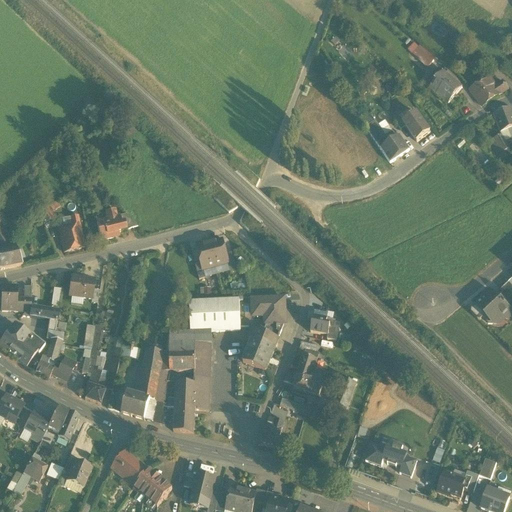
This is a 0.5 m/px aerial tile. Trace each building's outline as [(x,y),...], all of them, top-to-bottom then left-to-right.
[(413,56),(427,70),(436,59),(422,47),(413,56)] [(479,64),(487,70),(492,64),(477,52),(468,64),(474,69),(479,64)] [(434,73),(439,77),(443,72),(439,69),(434,73)] [(443,72),(439,77),(434,73),(424,86),(429,90),(448,106),(462,89),(443,72)] [(470,92),(482,108),(487,104),(500,95),(507,90),(502,83),(496,87),(491,79),(492,79),(488,74),(477,78),(479,81),(476,84),(478,87),(470,92)] [(493,115),(500,133),(509,129),(511,128),(511,112),(510,108),(493,115)] [(405,127),(416,143),(429,134),(416,114),(403,124),(405,127)] [(366,124),(374,120),(371,116),(364,120),(366,124)] [(394,121),(401,131),(405,127),(403,124),(399,118),(394,121)] [(400,137),(390,144),(375,121),(366,128),(381,150),(390,164),(410,150),(400,137)] [(495,138),(495,139),(502,150),(503,152),(504,152),(510,148),(501,134),(495,138)] [(497,152),(498,152),(502,150),(495,139),(491,142),(497,152)] [(503,152),(502,150),(498,152),(501,158),(506,155),(504,152),(503,152)] [(39,215),(43,225),(55,220),(52,212),(55,210),(52,206),(39,215)] [(97,225),(101,241),(116,238),(115,234),(126,231),(124,223),(121,224),(120,217),(116,218),(114,211),(106,213),(108,222),(97,225)] [(124,223),(126,231),(137,228),(126,216),(120,217),(121,224),(124,223)] [(70,219),(72,226),(79,225),(77,217),(70,219)] [(58,229),(64,254),(85,248),(79,225),(72,226),(70,219),(69,219),(69,218),(60,221),(62,229),(58,229)] [(8,227),(14,237),(19,233),(18,230),(13,223),(8,227)] [(0,242),(1,244),(9,240),(0,224),(0,242)] [(15,249),(9,240),(1,244),(5,251),(15,249)] [(222,242),(209,245),(216,269),(227,265),(228,265),(226,256),(222,242)] [(203,272),(216,269),(209,245),(197,248),(200,262),(203,272)] [(15,248),(15,249),(5,251),(0,251),(0,267),(1,271),(22,267),(15,248)] [(227,265),(230,273),(236,272),(231,254),(226,256),(228,265),(227,265)] [(195,264),(199,281),(206,280),(203,272),(200,262),(199,263),(195,264)] [(203,272),(206,280),(230,273),(227,265),(216,269),(203,272)] [(69,298),(91,301),(93,291),(94,281),(72,278),(71,283),(70,283),(69,290),(70,290),(69,298)] [(511,279),(500,291),(503,293),(508,298),(511,294),(511,279)] [(14,313),(15,313),(16,301),(16,289),(3,288),(2,312),(14,313)] [(51,308),(58,309),(61,291),(54,290),(51,308)] [(91,303),(98,304),(99,292),(93,291),(91,301),(91,303)] [(487,323),(499,323),(499,320),(505,314),(506,314),(507,314),(507,307),(499,298),(498,298),(494,298),(494,295),(490,291),(486,291),(480,297),(480,300),(470,309),(470,313),(477,320),(479,320),(482,317),(487,322),(487,323)] [(511,302),(508,298),(503,293),(499,298),(507,307),(511,302)] [(267,318),(267,325),(284,324),(286,324),(284,300),(284,299),(252,301),(253,315),(260,315),(260,314),(265,314),(265,318),(267,318)] [(25,301),(16,301),(15,313),(26,313),(30,314),(31,309),(31,301),(25,301)] [(190,305),(191,329),(191,334),(213,333),(241,332),(239,302),(190,305)] [(50,312),(31,309),(30,314),(29,318),(41,320),(46,321),(49,322),(50,315),(50,312)] [(315,312),(314,318),(327,321),(333,322),(334,314),(326,313),(326,314),(315,312)] [(53,316),(50,315),(49,322),(48,326),(47,334),(63,337),(66,318),(65,318),(58,317),(53,316)] [(311,333),(328,337),(330,328),(326,327),(327,321),(314,318),(311,333)] [(333,322),(327,321),(326,327),(330,328),(328,337),(327,340),(336,342),(340,325),(333,323),(333,322)] [(253,328),(252,331),(277,342),(284,324),(267,325),(265,331),(263,332),(253,328)] [(0,343),(0,348),(26,368),(36,350),(38,352),(42,347),(30,338),(31,337),(14,327),(0,343)] [(212,345),(213,333),(191,334),(191,329),(170,329),(166,354),(195,355),(195,344),(212,345)] [(274,349),(277,342),(252,331),(248,339),(253,341),(274,349)] [(62,344),(63,337),(47,334),(46,341),(50,342),(50,345),(55,346),(61,347),(62,344)] [(244,364),(266,373),(270,364),(269,363),(271,358),(272,359),(276,350),(274,349),(253,341),(244,364)] [(195,355),(195,360),(211,361),(212,345),(195,344),(195,355)] [(299,356),(304,358),(306,352),(311,353),(312,346),(302,344),(300,348),(301,349),(299,356)] [(55,366),(60,352),(54,350),(55,346),(50,345),(48,353),(45,361),(52,364),(55,366)] [(42,360),(45,361),(48,353),(42,347),(38,352),(36,350),(26,368),(36,374),(40,364),(42,360)] [(119,358),(138,362),(140,351),(121,348),(121,352),(119,358)] [(107,391),(112,393),(119,358),(121,352),(116,351),(115,350),(113,360),(111,360),(108,374),(108,378),(107,391)] [(144,373),(161,378),(162,373),(165,355),(147,352),(143,372),(143,373),(144,373)] [(304,358),(304,359),(316,363),(319,354),(315,353),(311,353),(306,352),(304,358)] [(195,360),(195,355),(166,354),(166,355),(165,355),(162,373),(195,374),(195,360)] [(303,358),(297,378),(311,383),(314,371),(316,363),(304,359),(303,358)] [(42,360),(40,364),(53,371),(51,376),(66,384),(75,365),(65,360),(61,369),(55,366),(54,368),(51,367),(52,364),(45,361),(42,360)] [(212,361),(211,361),(195,360),(195,374),(194,395),(194,412),(209,412),(212,361)] [(49,380),(51,376),(53,371),(40,364),(36,374),(35,374),(49,380)] [(100,371),(92,369),(90,377),(88,386),(95,389),(96,384),(98,377),(99,377),(100,371)] [(139,371),(135,397),(138,398),(143,373),(143,372),(139,371)] [(319,397),(324,382),(326,374),(314,371),(311,383),(308,393),(319,397)] [(98,385),(97,389),(105,392),(107,391),(108,378),(108,374),(102,372),(98,385)] [(150,401),(156,403),(160,381),(161,378),(144,373),(143,373),(138,398),(139,398),(150,401)] [(176,385),(176,393),(194,395),(195,374),(162,373),(161,378),(160,381),(168,383),(176,385)] [(342,379),(326,374),(324,382),(340,387),(342,379)] [(284,382),(292,384),(294,377),(287,375),(284,382)] [(311,383),(297,378),(293,389),(308,393),(311,383)] [(333,406),(347,411),(349,406),(357,384),(342,379),(340,387),(333,406)] [(152,424),(160,426),(168,383),(160,381),(156,403),(152,424)] [(85,401),(91,404),(97,389),(95,389),(88,386),(85,401)] [(100,407),(105,392),(97,389),(91,404),(100,407)] [(175,410),(174,416),(194,419),(194,412),(194,395),(176,393),(175,400),(175,410)] [(121,415),(144,422),(150,401),(139,398),(138,398),(135,397),(127,395),(121,415)] [(297,397),(294,404),(302,407),(305,400),(297,397)] [(13,425),(14,425),(23,408),(13,403),(6,399),(7,399),(6,398),(6,399),(0,409),(0,417),(5,420),(5,419),(14,424),(13,425)] [(282,400),(280,408),(298,414),(306,416),(308,409),(302,407),(294,404),(282,400)] [(156,403),(150,401),(144,422),(152,424),(156,403)] [(48,430),(59,436),(62,429),(69,414),(59,409),(51,423),(48,429),(48,430)] [(330,415),(313,409),(309,419),(326,425),(330,415)] [(39,445),(48,430),(48,429),(51,423),(34,414),(24,431),(32,436),(30,440),(39,445)] [(57,440),(58,440),(67,444),(69,445),(79,420),(69,414),(62,429),(59,436),(57,440)] [(304,422),(305,417),(306,416),(298,414),(296,420),(304,422)] [(193,436),(194,419),(174,416),(173,429),(173,430),(173,433),(193,436)] [(270,418),(267,425),(274,428),(276,420),(270,418)] [(284,423),(276,420),(274,428),(267,425),(261,443),(276,448),(284,423)] [(368,431),(360,428),(357,438),(365,441),(368,431)] [(41,442),(49,447),(51,443),(56,445),(58,440),(57,440),(46,434),(41,442)] [(65,449),(67,444),(58,440),(56,445),(65,449)] [(407,457),(401,454),(393,451),(387,449),(386,452),(371,447),(365,463),(381,469),(383,463),(388,465),(387,467),(396,470),(397,468),(401,470),(406,459),(407,457)] [(438,450),(434,462),(440,464),(444,452),(438,450)] [(134,489),(139,494),(137,497),(137,499),(140,502),(142,502),(145,498),(157,508),(172,490),(149,471),(126,452),(111,471),(134,489)] [(34,456),(31,461),(38,465),(41,460),(34,456)] [(401,470),(400,475),(411,480),(417,463),(406,459),(401,470)] [(47,470),(38,465),(31,461),(23,475),(30,479),(39,484),(47,470)] [(496,466),(485,462),(479,478),(490,483),(496,466)] [(65,483),(82,491),(91,470),(76,464),(71,475),(69,474),(69,476),(65,483)] [(46,477),(59,483),(63,473),(64,471),(51,465),(46,477)] [(454,472),(452,478),(451,480),(443,477),(437,494),(445,497),(446,495),(460,500),(464,491),(461,490),(464,482),(466,476),(454,472)] [(69,476),(63,473),(59,483),(57,487),(63,489),(65,483),(69,476)] [(479,478),(467,474),(466,476),(464,482),(461,490),(464,491),(473,495),(479,478)] [(13,494),(20,498),(26,487),(30,479),(23,475),(13,494)] [(209,502),(210,502),(212,493),(215,481),(198,476),(197,481),(194,490),(192,498),(209,502)] [(238,511),(244,492),(231,489),(229,497),(225,511),(238,511)] [(498,489),(496,495),(509,499),(511,494),(498,489)] [(254,503),(264,505),(267,494),(257,491),(256,495),(254,503)] [(487,491),(480,510),(485,511),(504,511),(509,499),(496,495),(487,491)] [(256,495),(244,492),(238,511),(252,511),(254,503),(256,495)] [(207,510),(215,511),(220,495),(212,493),(210,502),(209,502),(207,510)] [(273,495),(267,494),(264,505),(262,511),(265,511),(268,511),(272,499),(273,495)] [(225,511),(229,497),(220,495),(215,511),(225,511)] [(207,510),(209,502),(192,498),(190,506),(207,510)] [(286,511),(289,504),(272,499),(268,511),(286,511)]
